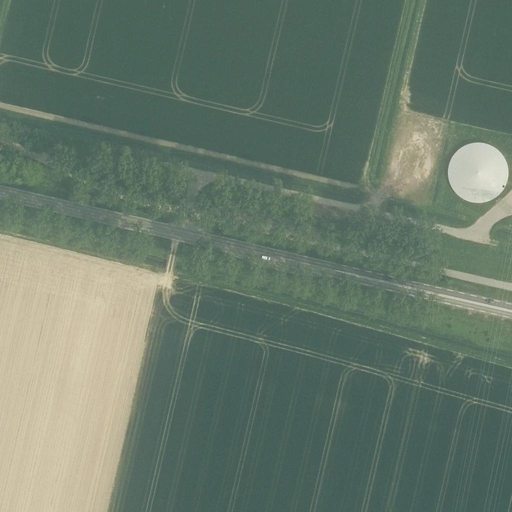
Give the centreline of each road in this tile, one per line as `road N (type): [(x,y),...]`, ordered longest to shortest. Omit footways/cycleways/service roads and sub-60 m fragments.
road 1 (track): [(511,364),(0,230)]
road 2 (track): [(409,0),(371,164),(371,212),(389,174),(423,0)]
road 3 (track): [(171,258),(511,345)]
road 4 (secondary): [(511,311),(181,234)]
road 5 (unclassified): [(0,138),(99,188),(186,213)]
road 6 (secondary): [(181,234),(0,192)]
road 7 (unclassified): [(186,213),(340,247)]
